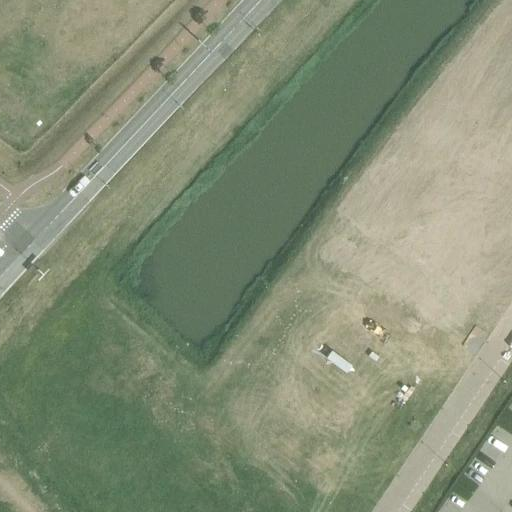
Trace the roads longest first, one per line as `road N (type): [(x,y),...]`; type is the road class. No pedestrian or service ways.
road 1 (tertiary): [(30,245),(261,0)]
road 2 (unclassified): [(392,511),(511,329)]
